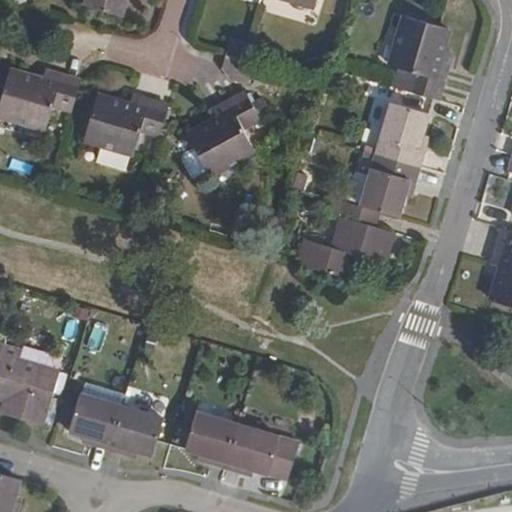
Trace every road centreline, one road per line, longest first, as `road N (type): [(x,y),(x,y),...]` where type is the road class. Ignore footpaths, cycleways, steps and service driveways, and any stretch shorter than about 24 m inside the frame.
road 1 (residential): [(511,37),(445,267),(385,435)]
road 2 (residential): [(103,487),(180,492),(243,511)]
